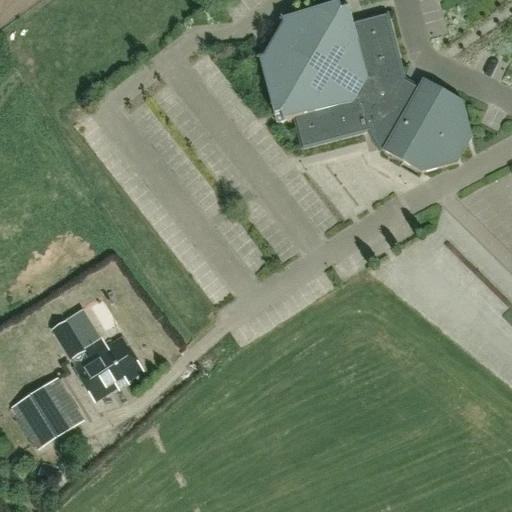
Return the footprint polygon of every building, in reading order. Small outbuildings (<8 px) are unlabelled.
[(458,164),(473,138),(463,103),(424,80),(417,91),(410,86),(404,83),(404,81),(405,81),(404,77),(388,14),(353,23),(348,2),(340,4),(280,20),(280,21),(282,21),(283,25),(264,56),(260,57),(260,56),(258,56),(275,117),(276,123),(294,119),(302,150),(364,133),(375,130),(377,138),(380,149),(422,173),(458,164)] [(68,323),(63,326),(53,332),(70,363),(86,354),(68,323)] [(95,403),(143,373),(123,340),(74,370),(95,403)] [(29,437),(66,414),(49,386),(11,409),(29,437)] [(62,474),(41,469),(37,484),(59,489),(62,474)]
